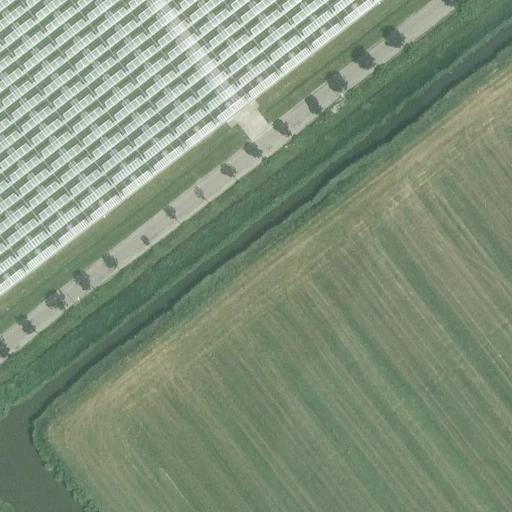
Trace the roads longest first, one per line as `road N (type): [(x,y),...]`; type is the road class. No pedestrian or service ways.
road 1 (unknown): [(484,0),(0,377)]
road 2 (tertiary): [(0,344),(443,0)]
